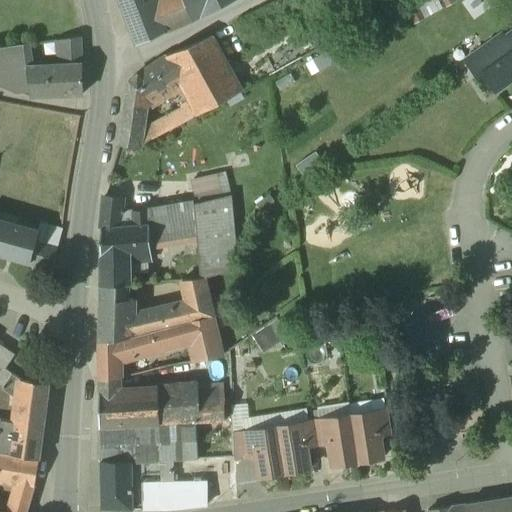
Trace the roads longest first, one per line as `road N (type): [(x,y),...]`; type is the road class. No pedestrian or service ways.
road 1 (residential): [(507,477),(469,252),(466,186),(473,161),(511,128)]
road 2 (tertiary): [(73,314),(106,76)]
road 3 (unclassified): [(507,477),(306,511)]
road 4 (tertiary): [(62,511),(73,314)]
road 5 (residential): [(106,76),(269,0)]
